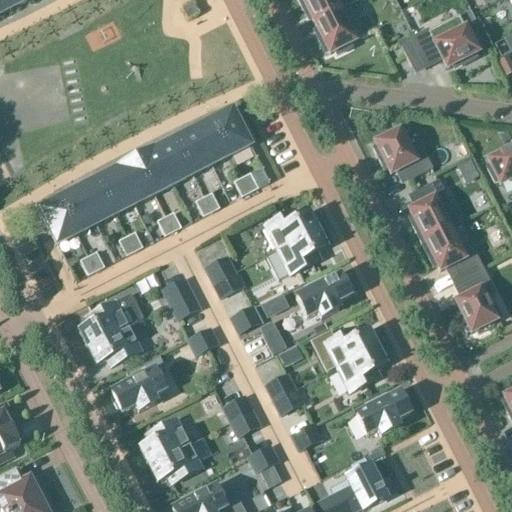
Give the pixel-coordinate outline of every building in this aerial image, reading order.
[(0,0),(0,17),(9,13),(2,0),(0,0)] [(2,0),(9,13),(28,3),(26,0),(2,0)] [(295,0),(305,18),(308,16),(314,27),(349,9),(366,0),(331,0),(330,1),(330,0),(295,0)] [(192,5),(181,12),(187,23),(198,17),(192,5)] [(314,27),(319,38),(316,40),(325,58),(329,56),(329,57),(334,55),(336,59),(351,51),(349,47),(353,45),(345,28),(353,17),(349,9),(314,27)] [(427,32),(413,40),(425,64),(438,57),(446,72),(457,66),(459,70),(478,60),(476,57),(477,56),(475,52),(478,50),(470,35),(467,36),(458,19),(428,35),(427,32)] [(413,40),(398,47),(410,71),(425,64),(413,40)] [(231,113),(211,124),(230,160),(250,149),(231,113)] [(211,169),(230,160),(211,124),(192,133),(211,169)] [(191,179),(211,169),(192,133),(173,143),(191,179)] [(394,137),(392,133),(377,141),(379,145),(374,147),(375,148),(371,150),(381,168),(384,167),(390,178),(402,173),(407,184),(432,173),(421,152),(408,152),(399,135),(394,137)] [(172,189),(191,179),(173,143),(154,153),(172,189)] [(490,169),(486,171),(494,186),(497,184),(500,189),(511,182),(511,152),(507,155),(505,151),(487,161),(488,164),(487,165),(490,169)] [(153,199),(172,189),(154,153),(134,163),(153,199)] [(134,209),(153,199),(134,163),(115,173),(134,209)] [(114,219),(134,209),(115,173),(96,183),(114,219)] [(249,197),(257,193),(249,178),(241,182),(249,197)] [(249,197),(241,182),(233,186),(241,201),(249,197)] [(95,228),(114,219),(96,183),(77,193),(95,228)] [(420,209),(409,214),(414,226),(411,228),(420,246),(448,232),(440,216),(448,205),(438,184),(414,196),(420,209)] [(76,238),(95,228),(77,193),(57,202),(76,238)] [(211,197),(203,202),(211,217),(219,213),(211,197)] [(38,213),(56,249),(76,238),(57,202),(38,213)] [(211,217),(203,202),(195,206),(202,221),(211,217)] [(294,216),(264,231),(277,255),(316,236),(308,218),(297,224),(294,216)] [(172,237),(180,232),(172,217),(164,221),(172,237)] [(164,241),(172,237),(164,221),(156,225),(164,241)] [(420,246),(430,265),(434,264),(439,275),(451,269),(459,285),(482,272),(470,249),(457,249),(448,232),(420,246)] [(277,255),(289,280),(318,265),(314,257),(325,252),(316,236),(277,255)] [(134,256),(142,252),(134,237),(126,241),(134,256)] [(134,256),(126,241),(118,245),(125,260),(134,256)] [(95,276),(103,272),(95,257),(87,261),(95,276)] [(95,276),(87,261),(79,265),(87,280),(95,276)] [(233,277),(226,263),(205,274),(212,287),(233,277)] [(494,296),(482,272),(459,285),(466,300),(455,306),(461,317),(457,319),(467,337),(470,336),(471,337),(475,334),(477,338),(492,330),(491,327),(495,324),(486,307),(494,296)] [(241,291),(233,277),(212,287),(219,302),(241,291)] [(340,283),(339,279),(295,302),(306,322),(317,316),(320,323),(338,313),(335,307),(349,300),(347,297),(349,295),(342,282),(340,283)] [(184,285),(162,296),(169,310),(191,298),(184,285)] [(169,310),(177,325),(198,314),(191,298),(169,310)] [(78,336),(87,353),(126,332),(142,324),(134,309),(131,311),(126,301),(105,311),(106,312),(85,323),(89,331),(78,336)] [(252,312),(233,322),(230,323),(238,338),(259,327),(252,312)] [(87,353),(96,369),(106,364),(110,372),(139,357),(126,332),(87,353)] [(217,349),(209,334),(188,345),(195,360),(217,349)] [(376,353),(367,336),(357,341),(353,334),(324,349),(336,373),(376,353)] [(280,343),(267,349),(272,360),(285,354),(280,343)] [(384,370),(376,353),(336,373),(349,397),(378,382),(374,375),(384,370)] [(130,386),(110,397),(112,400),(110,401),(117,415),(119,414),(121,417),(134,410),(138,416),(156,407),(152,401),(164,395),(154,376),(164,371),(158,360),(125,377),(130,386)] [(294,394),(286,380),(265,391),(272,405),(294,394)] [(508,398),(503,401),(504,402),(500,404),(510,422),(511,421),(511,391),(506,395),(508,398)] [(272,405),(280,420),(301,409),(294,394),(272,405)] [(398,397),(355,419),(365,440),(377,434),(380,440),(398,431),(395,425),(409,418),(407,414),(409,413),(402,400),(400,401),(398,397)] [(222,413),(230,427),(251,416),(244,402),(222,413)] [(4,409),(0,411),(0,465),(12,459),(9,455),(19,450),(8,428),(12,425),(4,409)] [(230,427),(237,442),(259,431),(251,416),(230,427)] [(174,425),(145,440),(149,448),(139,453),(148,470),(187,449),(174,425)] [(291,441),(298,455),(320,444),(312,430),(291,441)] [(148,470),(157,487),(167,481),(171,489),(200,474),(187,449),(148,470)] [(248,463),(255,477),(277,466),(269,452),(248,463)] [(366,511),(385,503),(384,501),(388,499),(380,485),(377,487),(368,471),(345,484),(349,491),(318,508),(320,511),(366,511)] [(41,511),(40,510),(46,507),(39,495),(34,497),(28,487),(29,487),(27,484),(25,486),(24,487),(17,474),(0,483),(0,506),(0,507),(0,511),(41,511)] [(231,511),(230,510),(237,506),(231,493),(218,500),(214,491),(174,511),(231,511)]
